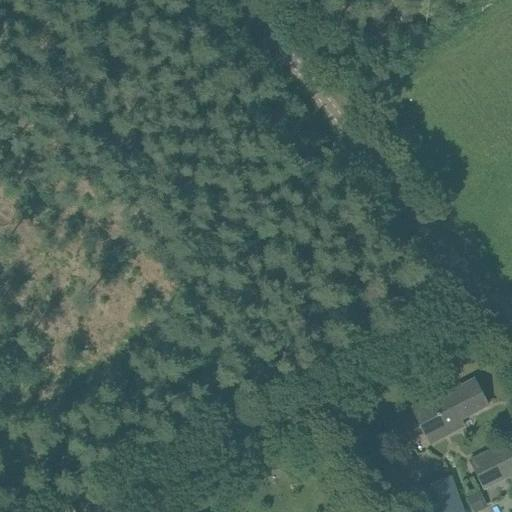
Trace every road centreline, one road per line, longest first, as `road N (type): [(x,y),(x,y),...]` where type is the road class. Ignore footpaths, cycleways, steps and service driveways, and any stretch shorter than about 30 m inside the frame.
road 1 (unclassified): [(70,511),(497,312)]
road 2 (unclassified): [(497,312),(245,0)]
